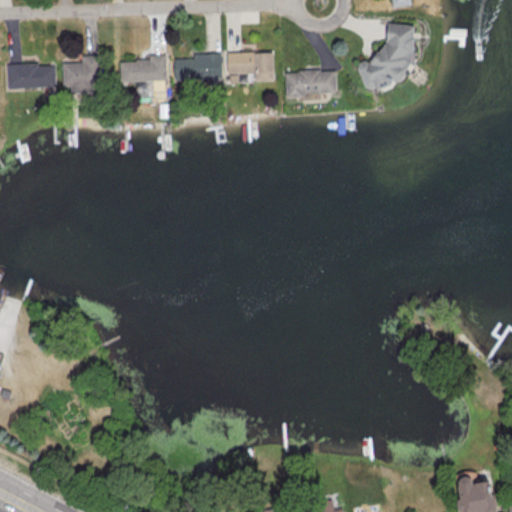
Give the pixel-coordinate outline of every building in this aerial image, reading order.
[(408,0),(387,0),(388,8),(409,6),(408,0)] [(409,71),(412,26),(381,24),(378,65),(361,64),(359,86),(400,89),(402,70),(409,71)] [(251,75),(251,83),(271,83),(271,53),(224,53),(224,75),(251,75)] [(219,56),(172,56),(172,81),(219,81),(219,56)] [(62,88),(99,88),(99,57),(81,57),(81,63),(62,63),(62,88)] [(164,82),(164,58),(118,59),(118,83),(164,82)] [(5,65),(5,89),(54,89),(54,65),(5,65)] [(284,96),(334,96),(334,71),(284,72),(284,96)] [(492,511),(490,477),(457,480),(458,511),(492,511)] [(342,511),(341,507),(333,508),(331,499),(312,502),(313,511),(342,511)]
